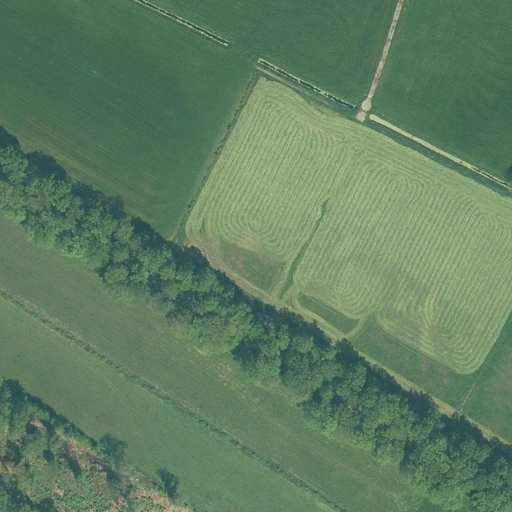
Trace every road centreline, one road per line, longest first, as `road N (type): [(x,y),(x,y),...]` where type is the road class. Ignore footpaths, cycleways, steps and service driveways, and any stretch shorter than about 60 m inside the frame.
road 1 (track): [(511,499),(0,179)]
road 2 (track): [(397,0),(360,120)]
